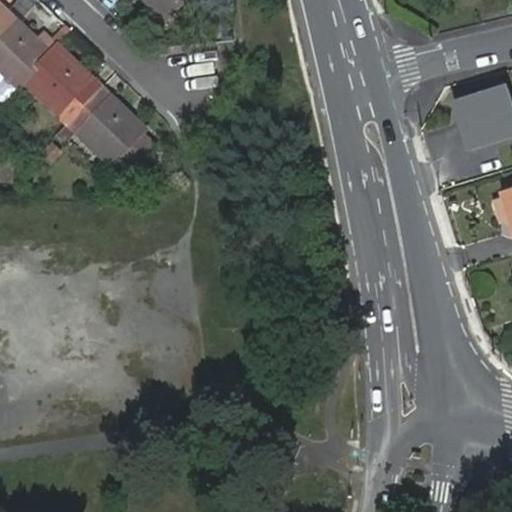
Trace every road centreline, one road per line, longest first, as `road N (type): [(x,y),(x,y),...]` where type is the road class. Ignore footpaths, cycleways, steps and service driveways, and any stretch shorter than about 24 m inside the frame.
road 1 (secondary): [(453,405),(380,76)]
road 2 (secondary): [(333,87),(377,291)]
road 3 (secondary): [(377,291),(388,439)]
road 4 (secondary): [(377,291),(415,372),(453,405)]
road 5 (residential): [(72,0),(174,93)]
road 6 (residential): [(380,76),(511,44)]
